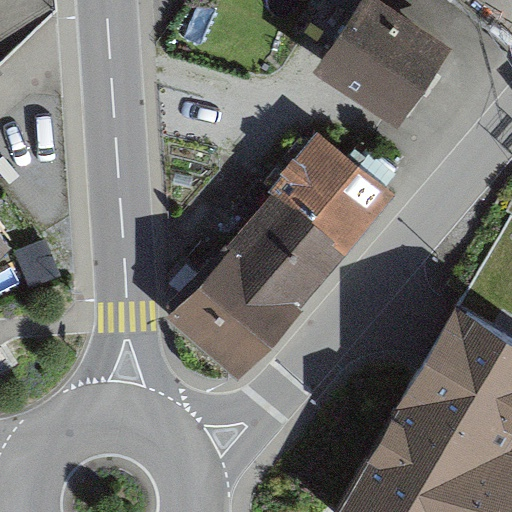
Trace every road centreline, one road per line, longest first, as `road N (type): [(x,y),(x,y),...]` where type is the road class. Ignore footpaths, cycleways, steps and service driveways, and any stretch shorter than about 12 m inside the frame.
road 1 (residential): [(193,462),(284,394),(511,123)]
road 2 (tertiary): [(123,409),(127,318),(107,0)]
road 3 (tertiary): [(123,409),(68,419),(45,436),(21,487)]
